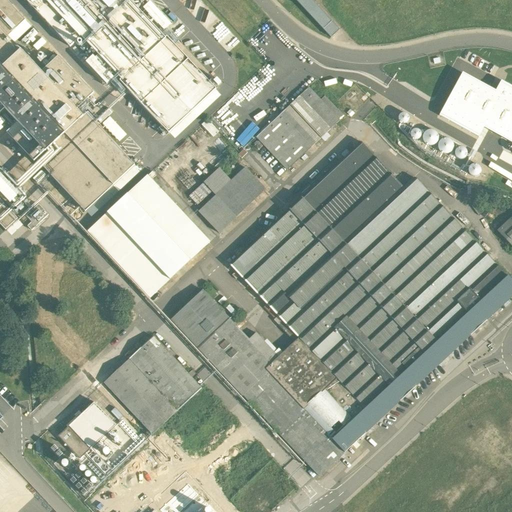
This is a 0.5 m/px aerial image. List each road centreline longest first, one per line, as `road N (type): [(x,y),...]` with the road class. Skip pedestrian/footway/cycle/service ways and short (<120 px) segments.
road 1 (unclassified): [(261,0),(300,38),(354,58),(472,40),(511,44)]
road 2 (unclassified): [(507,356),(451,388),(317,511)]
